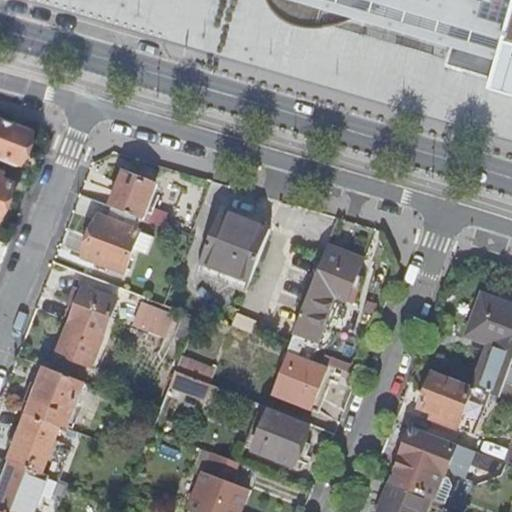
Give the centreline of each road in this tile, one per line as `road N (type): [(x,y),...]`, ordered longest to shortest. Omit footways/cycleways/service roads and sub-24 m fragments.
road 1 (secondary): [(0,29),(511,181)]
road 2 (residential): [(91,104),(449,209)]
road 3 (residential): [(330,511),(449,209)]
road 4 (residential): [(0,335),(91,104)]
